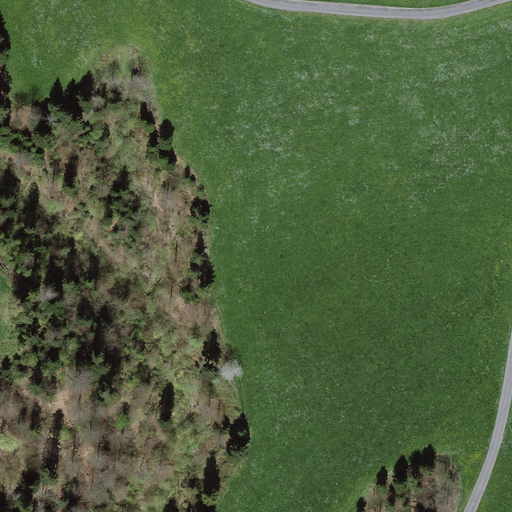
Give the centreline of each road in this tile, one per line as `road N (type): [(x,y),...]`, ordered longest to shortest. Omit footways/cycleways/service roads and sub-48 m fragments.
road 1 (unclassified): [(498,0),(421,15),(261,0)]
road 2 (unclassified): [(469,511),(497,438),(511,362)]
